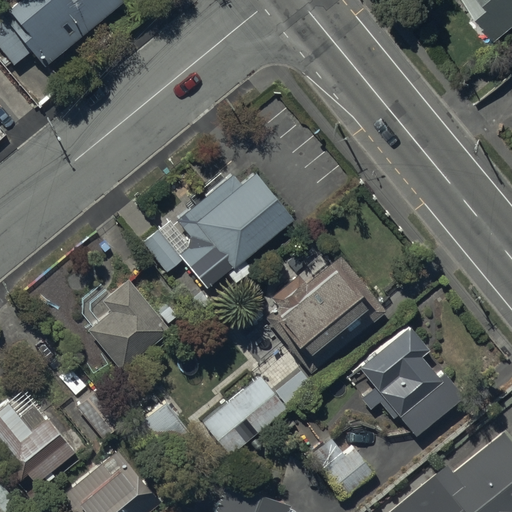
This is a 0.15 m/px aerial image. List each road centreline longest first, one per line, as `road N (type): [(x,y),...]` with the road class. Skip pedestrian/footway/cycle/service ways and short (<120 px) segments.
road 1 (unclassified): [(0,223),(273,0)]
road 2 (secondary): [(511,259),(298,0)]
